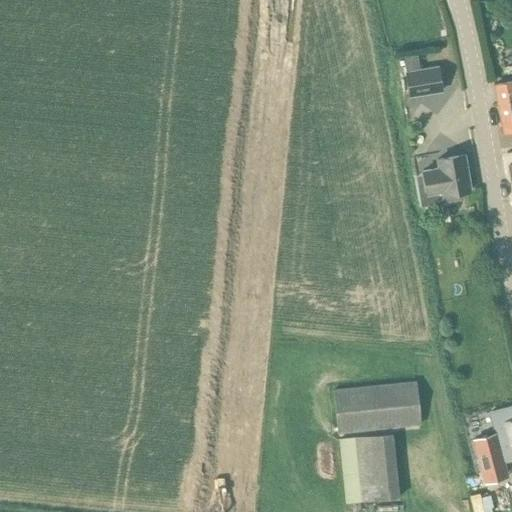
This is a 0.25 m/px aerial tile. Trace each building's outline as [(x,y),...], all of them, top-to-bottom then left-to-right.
[(418,53),(403,56),(409,96),(442,91),(438,67),(421,70),(418,53)] [(511,81),(494,85),(497,102),(511,99),(511,81)] [(511,99),(497,102),(503,132),(511,130),(511,99)] [(465,155),(445,159),(436,160),(437,166),(421,168),(426,198),(470,190),(465,155)] [(332,391),(336,434),(419,424),(416,382),(332,391)] [(495,438),(476,443),(485,479),(507,473),(504,463),(511,460),(511,405),(488,411),(495,438)] [(400,499),(392,434),(342,439),(347,487),(359,485),(361,503),(400,499)]
